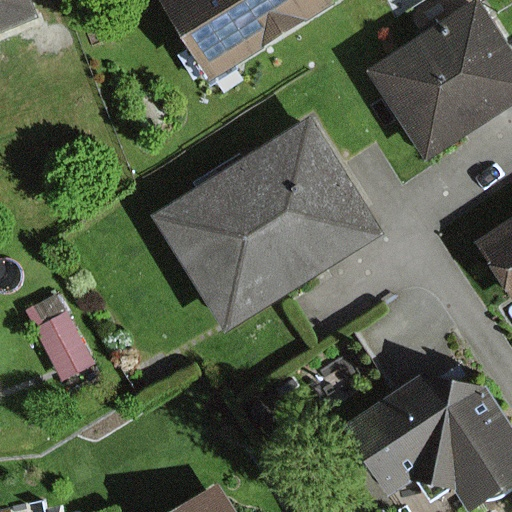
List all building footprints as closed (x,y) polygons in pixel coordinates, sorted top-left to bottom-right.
[(32,0),(0,0),(0,33),(40,18),(32,0)] [(159,0),(211,83),(339,5),(336,0),(159,0)] [(511,107),(511,46),(482,0),(480,0),(369,72),(427,162),(511,107)] [(108,33),(90,40),(96,57),(115,49),(108,33)] [(386,235),(312,117),(153,216),(227,334),(386,235)] [(58,162),(47,156),(40,169),(50,175),(58,162)] [(511,220),(475,245),(511,301),(511,220)] [(95,364),(57,295),(24,312),(62,382),(95,364)] [(471,511),(511,485),(511,426),(487,388),(426,374),(345,426),(390,496),(412,482),(422,484),(434,501),(450,490),(456,491),(470,511),(471,511)] [(284,421),(286,392),(265,391),(263,420),(284,421)] [(237,511),(220,484),(174,511),(237,511)]
